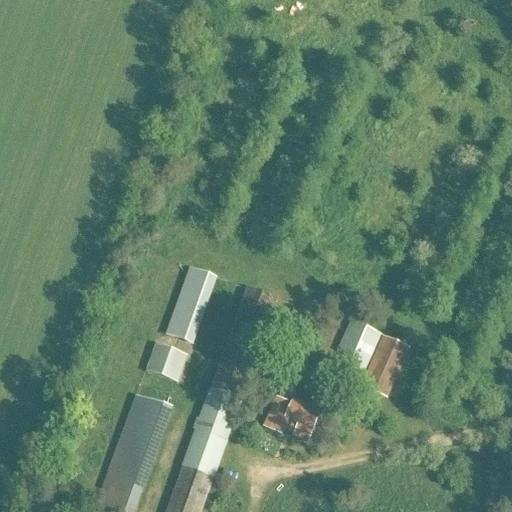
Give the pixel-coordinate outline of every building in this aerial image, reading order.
[(195,348),(217,282),(191,272),(168,337),(195,348)] [(164,494),(172,497),(166,511),(203,511),(227,444),(224,442),(228,431),(232,432),(279,303),(246,291),(188,452),(181,449),(164,494)] [(359,390),(382,340),(350,326),(328,376),(359,390)] [(362,390),(388,402),(410,352),(385,341),(362,390)] [(178,387),(188,360),(157,348),(146,374),(178,387)] [(136,511),(173,412),(136,399),(96,510),(101,511),(136,511)] [(289,425),(297,428),(293,440),(307,445),(311,434),(313,435),(321,415),(292,403),(291,406),(277,401),(264,431),(283,440),(289,425)]
